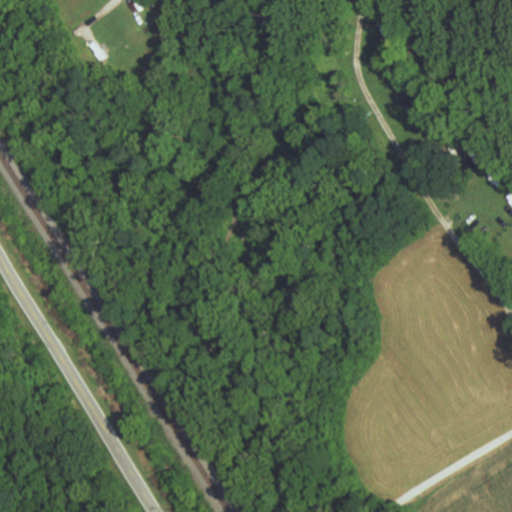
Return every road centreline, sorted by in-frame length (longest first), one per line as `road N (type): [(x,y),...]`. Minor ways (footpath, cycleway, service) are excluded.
road 1 (secondary): [(154,511),(0,255)]
road 2 (residential): [(377,511),(511,434)]
